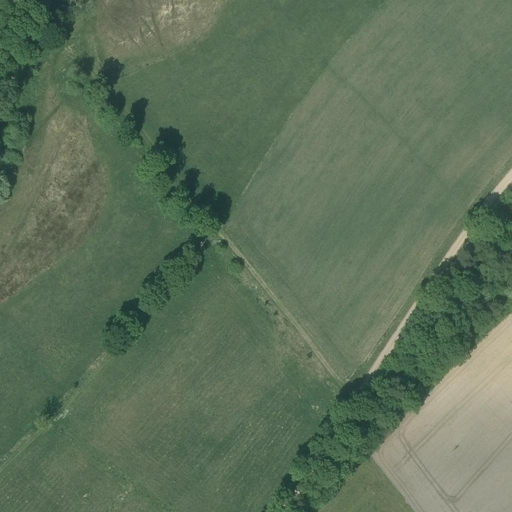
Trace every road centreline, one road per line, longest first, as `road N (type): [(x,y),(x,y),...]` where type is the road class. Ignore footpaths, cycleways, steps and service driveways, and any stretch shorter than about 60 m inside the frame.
road 1 (track): [(511,178),(357,404)]
road 2 (track): [(50,26),(219,234)]
road 3 (track): [(219,234),(357,404)]
road 4 (track): [(357,404),(288,511)]
